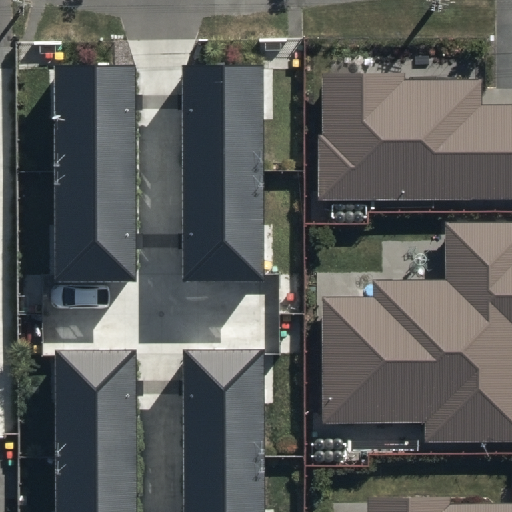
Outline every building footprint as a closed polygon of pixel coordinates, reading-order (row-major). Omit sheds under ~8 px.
[(139,279),(138,62),(59,62),(59,279),(139,279)] [(264,279),(263,62),(183,62),(184,279),(264,279)] [(404,74),(325,75),(325,134),(319,136),(319,198),(511,196),(511,105),(480,106),(480,79),(404,80),(404,74)] [(511,220),(448,221),(448,279),(374,280),(374,294),(323,295),(324,420),(426,419),(426,438),(511,437),(511,220)] [(266,511),(266,347),(186,347),(186,511),(266,511)] [(139,511),(139,348),(59,349),(59,511),(139,511)] [(511,511),(511,502),(451,503),(451,496),(368,496),(368,511),(511,511)]
